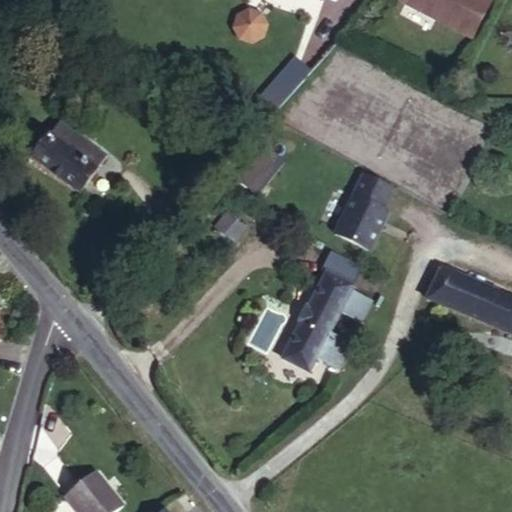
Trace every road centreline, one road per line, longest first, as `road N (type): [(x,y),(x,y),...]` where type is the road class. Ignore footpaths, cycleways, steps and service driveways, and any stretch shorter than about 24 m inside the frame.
road 1 (residential): [(220,502),(361,387),(426,241)]
road 2 (tertiary): [(220,502),(41,288)]
road 3 (residential): [(41,288),(1,511)]
